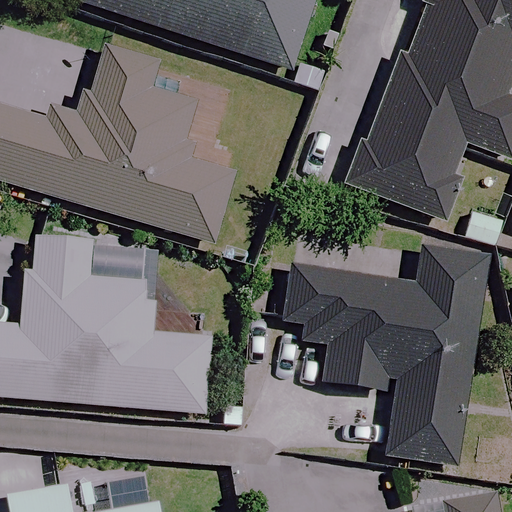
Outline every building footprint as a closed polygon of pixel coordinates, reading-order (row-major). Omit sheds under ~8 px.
[(85,0),(84,5),(295,74),(318,0),(85,0)] [(511,0),(426,0),(349,189),(434,224),(465,148),(506,165),(511,149),(511,104),(499,99),(511,66),(511,0)] [(70,113),(50,107),(46,124),(0,110),(0,183),(211,246),(232,173),(183,158),(199,101),(148,86),(152,72),(102,57),(88,104),(74,100),(70,113)] [(35,238),(33,277),(22,277),(20,332),(0,331),(0,402),(209,413),(213,335),(153,333),(154,307),(144,306),(147,246),(92,242),(35,238)] [(283,330),(300,332),(298,346),(327,350),(323,384),(395,394),(386,459),(457,469),(485,261),(419,252),(414,288),(291,272),(283,330)] [(5,499),(7,511),(161,511),(161,506),(120,511),(73,511),(70,489),(5,499)] [(444,511),(501,511),(500,502),(445,511),(444,511)]
